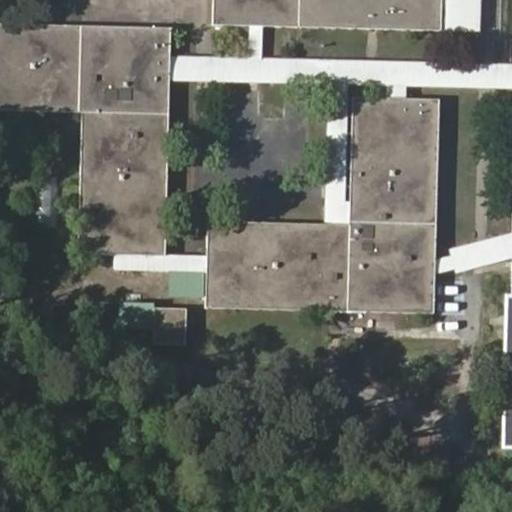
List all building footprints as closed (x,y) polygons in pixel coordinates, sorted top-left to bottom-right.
[(249,26),(262,26),(438,31),(438,0),(212,0),(212,25),(249,26)] [(474,32),(474,0),(438,0),(438,31),(474,32)] [(168,78),(169,62),(170,31),(0,24),(0,110),(79,114),(78,251),(115,252),(163,254),(168,78)] [(248,64),(261,64),(262,26),(249,26),(248,64)] [(348,82),(511,85),(511,68),(493,68),(261,64),(248,64),(169,62),(168,78),(333,82),(348,82)] [(343,221),(348,82),(333,82),(332,221),(343,221)] [(343,221),(332,221),(208,221),(207,256),(207,263),(206,270),(205,306),(432,311),(436,100),(354,96),(350,221),(343,221)] [(511,219),(511,234),(511,233),(511,297),(504,297),(500,448),(511,448),(511,219)] [(207,263),(207,256),(163,254),(115,252),(115,266),(206,270),(207,263)] [(186,308),(154,307),(152,343),(184,344),(186,308)]
